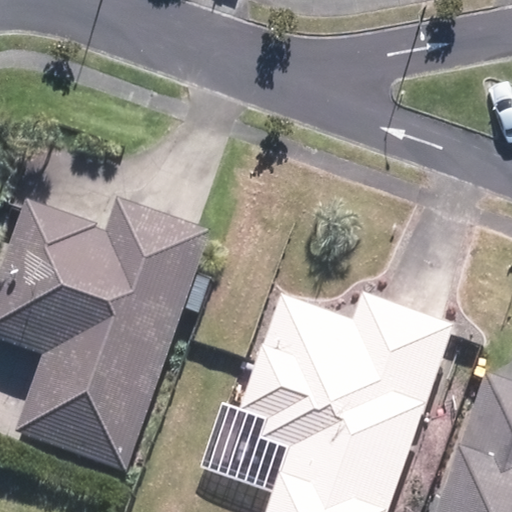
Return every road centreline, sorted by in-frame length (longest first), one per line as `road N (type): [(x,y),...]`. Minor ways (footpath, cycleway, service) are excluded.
road 1 (residential): [(347,103),(66,0)]
road 2 (residential): [(347,103),(447,47),(511,40)]
road 3 (residential): [(511,171),(347,103)]
